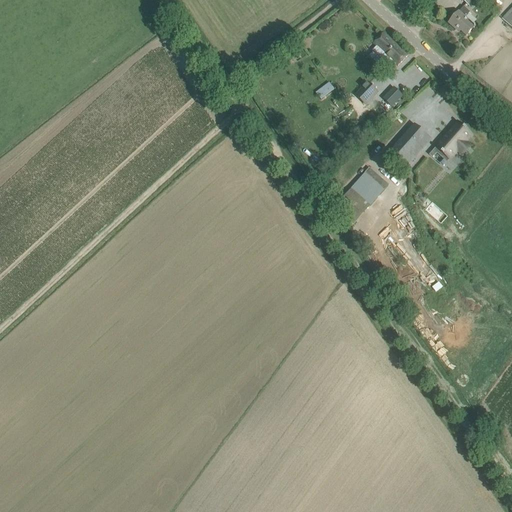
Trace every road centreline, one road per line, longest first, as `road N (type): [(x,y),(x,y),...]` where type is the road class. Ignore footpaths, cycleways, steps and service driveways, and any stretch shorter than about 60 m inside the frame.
road 1 (track): [(511,496),(245,104)]
road 2 (track): [(0,329),(245,104)]
road 3 (unclassified): [(511,132),(360,0)]
road 4 (track): [(232,84),(343,0)]
road 5 (track): [(245,104),(172,0)]
